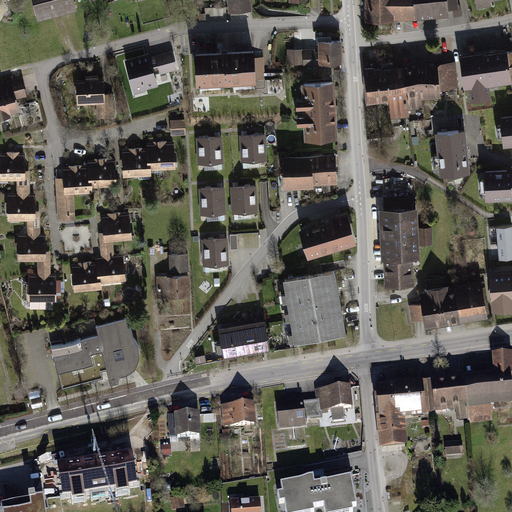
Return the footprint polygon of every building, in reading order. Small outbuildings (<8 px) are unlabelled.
[(80,0),(43,0),(46,12),(82,4),(80,0)] [(227,0),(229,12),(252,9),(250,0),(227,0)] [(368,0),(370,17),(453,9),(452,0),(368,0)] [(320,48),(290,49),(290,65),(320,65),(321,61),(341,60),(341,40),(320,40),(320,48)] [(483,51),(488,83),(511,79),(511,53),(509,54),(505,48),(483,51)] [(252,49),(198,52),(200,82),(264,78),(263,56),(252,57),(252,49)] [(149,54),(129,60),(137,90),(157,84),(154,73),(175,67),(170,51),(150,56),(149,54)] [(484,51),(461,54),(465,85),(469,85),(471,98),(489,95),(488,84),(488,83),(484,54),(484,51)] [(400,66),(406,110),(422,108),(421,98),(438,96),(437,88),(456,86),(453,61),(425,64),(424,59),(400,61),(400,66)] [(389,64),(381,65),(387,117),(407,115),(406,110),(400,66),(389,68),(389,64)] [(381,65),(362,68),(365,104),(385,102),(381,65)] [(0,114),(16,110),(13,98),(26,95),(20,76),(0,81),(0,114)] [(77,79),(78,101),(97,100),(98,115),(112,115),(112,98),(103,99),(102,79),(77,79)] [(333,81),(302,82),(303,97),(297,97),(297,106),(303,105),(304,113),(297,114),(298,122),(304,122),(305,137),(336,135),(333,81)] [(511,118),(501,119),(503,143),(511,142),(511,118)] [(185,119),(171,120),(172,134),(186,133),(185,119)] [(459,131),(438,132),(441,171),(463,169),(459,131)] [(265,132),(240,134),(242,165),(245,165),(244,160),(267,158),(265,132)] [(223,136),(198,136),(199,162),(220,161),(220,167),(224,167),(223,136)] [(173,142),(147,143),(148,166),(174,165),(173,142)] [(147,149),(123,149),(124,173),(148,173),(148,166),(147,149)] [(334,152),(283,155),(285,186),(313,185),(313,182),(336,181),(334,152)] [(24,154),(0,153),(0,175),(19,176),(19,188),(29,188),(30,169),(24,169),(24,154)] [(114,159),(88,160),(89,184),(115,183),(114,159)] [(87,166),(64,167),(64,178),(56,178),(59,217),(74,216),(72,191),(88,190),(89,184),(87,166)] [(485,198),(511,196),(511,170),(484,172),(484,178),(478,179),(478,191),(484,190),(485,198)] [(257,185),(231,187),(233,219),(235,219),(234,212),(258,210),(257,185)] [(227,220),(225,186),(199,188),(201,213),(224,212),(224,220),(227,220)] [(29,188),(19,188),(19,193),(7,192),(7,218),(27,218),(28,228),(39,228),(40,209),(34,209),(34,192),(29,192),(29,188)] [(419,204),(377,206),(379,255),(386,255),(387,284),(416,283),(415,261),(422,261),(421,242),(430,242),(430,227),(420,227),(419,204)] [(131,237),(128,212),(103,214),(104,232),(99,232),(101,249),(113,248),(113,239),(131,237)] [(347,215),(301,229),(308,253),(354,239),(347,215)] [(498,226),(500,257),(511,256),(511,231),(511,226),(498,226)] [(28,233),(18,233),(18,258),(38,258),(38,267),(50,267),(51,250),(45,249),(45,233),(39,232),(39,228),(28,228),(28,233)] [(240,249),(239,234),(232,234),(233,249),(240,249)] [(227,237),(203,238),(205,271),(207,271),(206,263),(228,262),(227,237)] [(99,280),(124,278),(122,254),(114,255),(113,248),(101,249),(102,255),(96,255),(99,280)] [(172,276),(159,277),(159,294),(187,294),(187,254),(172,254),(172,276)] [(97,261),(72,264),(75,288),(100,285),(99,280),(97,261)] [(38,267),(38,274),(29,274),(29,299),(30,299),(30,303),(46,303),(46,299),(55,299),(56,273),(50,273),(50,267),(38,267)] [(511,269),(491,271),(495,311),(511,309),(511,269)] [(334,271),(284,279),(288,307),(338,298),(334,271)] [(456,281),(419,288),(421,297),(457,290),(456,281)] [(486,314),(481,282),(457,286),(457,290),(462,318),(486,314)] [(462,320),(457,290),(439,294),(444,322),(444,323),(462,320)] [(444,322),(439,294),(421,297),(426,325),(444,322)] [(339,298),(289,307),(295,340),(345,332),(339,298)] [(95,334),(48,346),(58,382),(59,388),(101,377),(99,370),(103,370),(107,369),(110,382),(115,380),(114,377),(118,374),(126,371),(135,360),(136,348),(134,342),(131,338),(128,326),(125,326),(123,318),(93,326),(95,334)] [(264,320),(219,328),(224,355),(269,347),(264,320)] [(511,355),(493,358),(495,375),(467,378),(470,407),(511,402),(511,387),(511,375),(511,374),(511,355)] [(470,409),(467,378),(427,382),(430,413),(470,409)] [(430,415),(427,382),(397,385),(400,418),(430,415)] [(397,385),(376,387),(382,446),(407,443),(405,420),(400,418),(397,385)] [(350,387),(316,391),(319,411),(332,410),(333,421),(345,420),(343,408),(352,407),(350,387)] [(303,401),(278,404),(281,428),(306,425),(305,420),(320,418),(317,401),(303,403),(303,401)] [(254,404),(224,406),(225,427),(255,425),(254,404)] [(196,414),(169,415),(170,442),(177,442),(177,437),(197,436),(196,414)] [(462,443),(446,445),(448,458),(463,457),(462,443)] [(94,461),(98,490),(134,485),(130,456),(94,461)] [(94,461),(57,467),(62,496),(98,490),(94,461)] [(313,481),(281,487),(283,496),(279,497),(280,506),(285,505),(286,511),(313,511),(313,509),(324,507),(325,511),(352,511),(352,509),(357,508),(351,479),(314,486),(313,481)] [(42,511),(40,501),(1,508),(1,511),(42,511)] [(233,504),(233,511),(259,511),(258,502),(233,504)]
